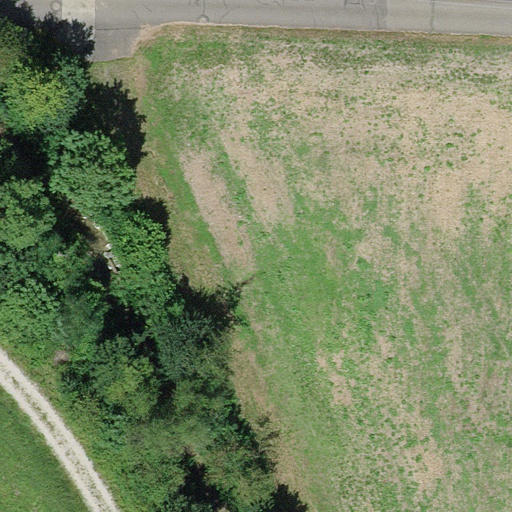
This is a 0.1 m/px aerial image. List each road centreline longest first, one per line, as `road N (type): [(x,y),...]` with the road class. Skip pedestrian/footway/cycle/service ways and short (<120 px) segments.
road 1 (track): [(95,2),(106,76),(286,511)]
road 2 (track): [(0,3),(511,18)]
road 3 (track): [(96,511),(42,427),(0,384)]
